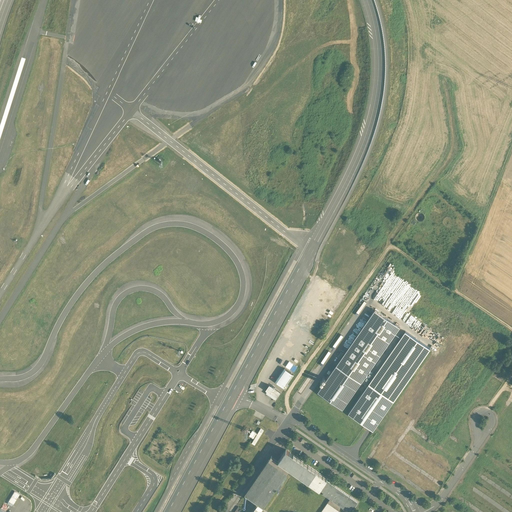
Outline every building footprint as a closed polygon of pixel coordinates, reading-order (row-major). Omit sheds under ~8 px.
[(374,310),(336,366),(361,383),(399,327),(374,310)] [(293,375),(284,368),(282,372),(280,375),(277,378),(275,381),(284,388),(293,375)] [(356,389),(332,372),(317,393),(342,410),(356,389)] [(275,400),(281,393),(275,389),(274,388),(275,387),(270,384),(269,385),(273,387),(273,388),(269,385),(266,390),(267,391),(265,393),(269,396),(275,400)] [(368,384),(348,414),(373,431),(393,401),(368,384)] [(256,445),(264,429),(261,427),(258,432),(253,430),(250,436),(254,438),(252,443),(256,445)] [(327,479),(286,450),(278,462),(289,469),(290,469),(319,489),(326,480),(327,479)] [(268,461),(245,494),(244,495),(263,507),(289,469),(278,462),(271,456),(268,460),(268,461)] [(350,511),(358,502),(326,480),(319,489),(323,492),(322,493),(330,499),(347,511),(348,511),(350,511)] [(330,499),(320,511),(346,511),(347,511),(330,499)]
